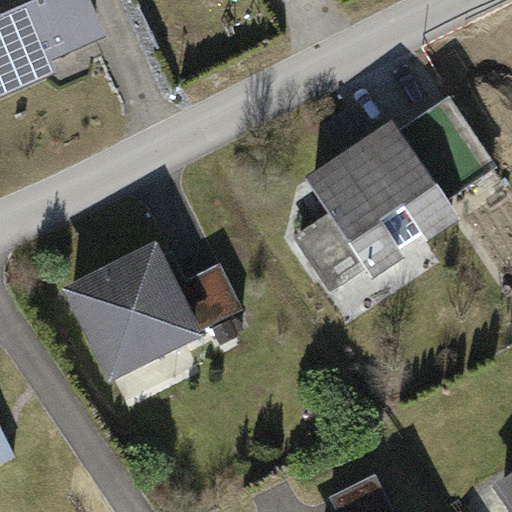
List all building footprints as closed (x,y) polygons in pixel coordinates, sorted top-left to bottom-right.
[(0,0),(0,94),(49,73),(44,58),(97,36),(81,0),(0,0)] [(350,238),(372,271),(401,252),(399,250),(425,233),(426,235),(455,215),(445,202),(495,169),(453,107),(404,139),(400,134),(317,188),(340,223),(305,245),(315,259),(350,238)] [(372,140),(355,114),(330,131),(346,156),(372,140)] [(157,254),(76,294),(116,376),(246,312),(223,267),(175,291),(157,254)] [(0,465),(18,456),(0,421),(0,465)] [(340,511),(396,511),(380,477),(334,500),(340,511)]
